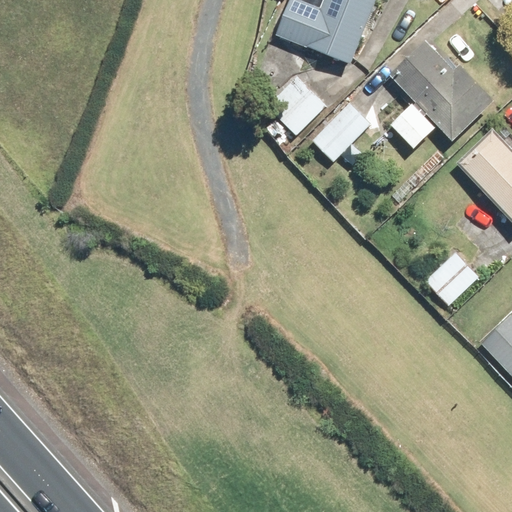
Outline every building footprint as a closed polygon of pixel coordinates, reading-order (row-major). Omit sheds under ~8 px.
[(383,0),(327,0),(325,6),(310,0),(294,0),(281,33),(312,46),(313,43),(359,61),(383,0)] [(462,67),(433,36),(396,71),(442,120),(460,139),(505,97),(470,60),(462,67)] [(303,134),(332,103),(302,75),(273,105),(303,134)] [(377,121),(355,99),(315,139),(338,161),(377,121)] [(511,209),(511,136),(500,124),(463,160),(508,206),(511,209)] [(486,272),(460,248),(429,280),(455,305),(486,272)] [(511,314),(484,342),(511,370),(511,314)]
